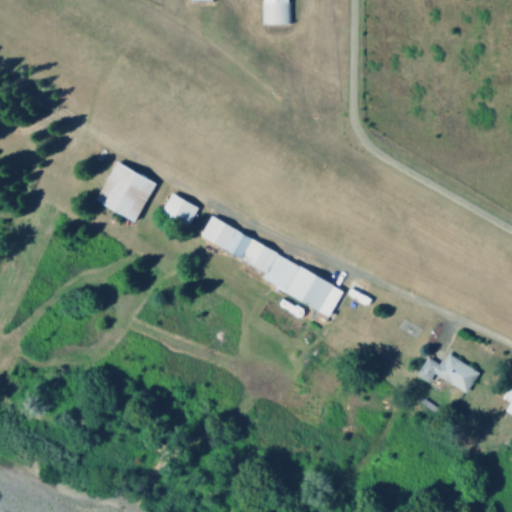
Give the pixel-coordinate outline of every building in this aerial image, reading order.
[(285,0),(259,0),(260,24),(285,24),(285,0)] [(152,180),(111,161),(92,202),(133,221),(152,180)] [(195,206),(167,193),(158,213),(185,226),(195,206)] [(196,238),(263,269),(258,281),(316,308),(312,316),(324,322),(341,284),(205,220),(196,238)] [(440,379),(464,393),(476,371),(444,353),(438,364),(424,357),(414,375),(436,387),(440,379)] [(500,399),(506,402),(502,412),(511,416),(511,390),(505,388),(500,399)]
